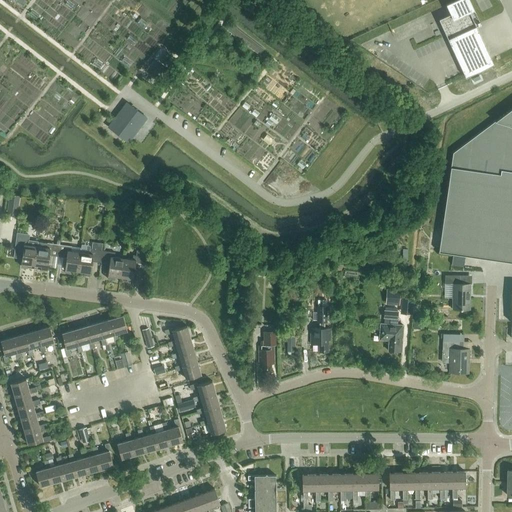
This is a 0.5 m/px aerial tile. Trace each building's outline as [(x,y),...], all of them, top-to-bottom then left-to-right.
[(468,0),(456,0),(447,4),(451,12),(438,18),(465,77),(494,64),(476,26),(480,24),(468,0)] [(231,33),(259,54),(263,49),(235,27),(231,33)] [(176,60),(168,54),(162,62),(170,68),(176,60)] [(158,63),(149,75),(156,80),(165,69),(158,63)] [(128,142),(146,117),(127,103),(108,127),(128,142)] [(511,262),(511,108),(453,153),(439,252),(511,262)] [(267,134),(263,139),(268,143),(272,138),(267,134)] [(17,215),(18,208),(20,195),(9,194),(6,214),(17,215)] [(29,234),(16,232),(14,250),(13,257),(23,258),(22,263),(22,267),(34,268),(37,246),(38,241),(29,240),(29,234)] [(58,256),(60,240),(57,240),(56,244),(46,243),(46,247),(37,246),(34,268),(46,270),(47,266),(49,255),(58,256)] [(78,270),(80,252),(71,250),(71,246),(62,245),(63,240),(60,240),(58,256),(67,257),(65,269),(65,273),(71,273),(71,269),(78,270)] [(101,262),(102,250),(90,249),(89,253),(80,252),(78,270),(85,271),(84,275),(90,276),(90,273),(91,273),(92,261),(101,262)] [(121,277),(124,258),(114,257),(115,252),(102,250),(101,262),(110,263),(108,275),(108,279),(114,280),(114,276),(121,277)] [(124,258),(121,277),(128,277),(127,281),(133,282),(133,278),(134,279),(135,267),(144,268),(146,257),(133,255),(132,259),(124,258)] [(267,266),(253,265),(253,274),(266,274),(267,266)] [(469,309),(469,284),(458,283),(458,275),(444,275),(444,284),(452,284),(451,309),(469,309)] [(391,289),(391,302),(400,303),(400,289),(391,289)] [(317,305),(316,322),(327,322),(327,306),(317,305)] [(401,352),(403,325),(388,324),(389,318),(397,319),(398,312),(384,311),(384,318),(385,318),(384,324),(380,324),(379,340),(389,340),(388,351),(401,352)] [(115,334),(112,335),(114,342),(119,340),(117,333),(128,330),(123,315),(110,318),(115,334)] [(104,337),(112,335),(115,334),(110,318),(98,322),(103,337),(100,338),(102,345),(106,344),(104,337)] [(92,341),(100,338),(103,337),(98,322),(86,325),(91,341),(88,342),(90,349),(94,347),(92,341)] [(80,344),(88,342),(91,341),(86,325),(74,329),(79,344),(76,345),(78,352),(82,351),(80,344)] [(175,342),(190,337),(186,325),(172,329),(172,328),(164,330),(165,334),(172,332),(175,340),(175,342)] [(41,345),(39,345),(41,352),(45,351),(43,344),(54,341),(49,326),(37,330),(41,345)] [(147,348),(154,346),(149,328),(142,329),(147,348)] [(330,329),(317,328),(310,328),(311,344),(317,344),(319,344),(319,352),(328,352),(328,341),(330,341),(330,329)] [(68,348),(76,345),(79,344),(74,329),(62,332),(66,347),(63,348),(65,356),(70,355),(68,348)] [(31,347),(39,345),(41,345),(37,330),(25,333),(29,348),(27,349),(29,356),(33,355),(31,347)] [(271,364),(274,364),(273,345),(275,345),(275,331),(263,332),(263,340),(259,340),(260,346),(258,346),(259,364),(262,364),(262,369),(271,369),(271,364)] [(19,351),(27,349),(29,348),(25,333),(13,337),(17,351),(15,352),(17,359),(21,358),(19,351)] [(7,354),(15,352),(17,351),(13,337),(1,340),(5,355),(2,355),(5,363),(9,362),(7,354)] [(179,354),(194,349),(190,337),(175,342),(175,340),(168,342),(169,346),(176,344),(178,351),(179,354)] [(443,341),(443,349),(451,349),(450,373),(468,373),(469,349),(462,349),(463,341),(443,341)] [(182,366),(197,361),(194,349),(179,354),(178,351),(171,353),(172,358),(179,356),(182,364),(182,366)] [(124,366),(131,363),(128,351),(120,354),(124,366)] [(182,366),(182,364),(175,366),(176,370),(183,368),(186,378),(201,374),(197,361),(182,366)] [(29,391),(30,393),(37,391),(35,387),(28,388),(26,379),(11,383),(14,395),(29,391)] [(201,397),(215,393),(212,381),(198,384),(198,382),(189,384),(190,386),(191,389),(198,387),(200,395),(201,397)] [(32,400),(30,393),(29,391),(14,395),(17,407),(32,403),(33,405),(40,403),(39,399),(32,400)] [(204,409),(218,405),(215,393),(201,397),(200,395),(193,397),(194,401),(201,399),(203,407),(204,409)] [(173,404),(171,397),(162,399),(164,407),(173,404)] [(179,410),(194,405),(193,399),(177,404),(179,410)] [(35,413),(33,405),(32,403),(17,407),(21,419),(36,415),(37,417),(44,415),(42,411),(35,413)] [(207,421),(222,417),(218,405),(204,409),(203,407),(196,409),(197,413),(204,411),(207,419),(207,421)] [(39,425),(37,417),(36,415),(21,419),(24,431),(39,427),(40,429),(47,427),(46,423),(39,425)] [(207,421),(207,419),(200,421),(201,426),(208,424),(210,433),(225,429),(222,417),(207,421)] [(166,430),(170,445),(183,441),(178,427),(180,426),(178,418),(174,420),(176,427),(168,429),(166,430)] [(166,430),(168,429),(166,422),(161,423),(163,430),(156,432),(153,433),(158,448),(170,445),(166,430)] [(153,433),(156,432),(154,425),(149,427),(151,433),(144,436),(141,436),(146,452),(158,448),(153,433)] [(42,437),(40,429),(39,427),(24,431),(27,444),(43,440),(43,442),(51,440),(49,435),(42,437)] [(90,441),(86,427),(78,429),(82,443),(90,441)] [(195,437),(191,427),(185,429),(188,439),(195,437)] [(141,436),(144,436),(142,429),(137,430),(139,437),(131,439),(129,440),(133,455),(146,452),(141,436)] [(129,440),(131,439),(129,432),(125,433),(127,440),(116,443),(121,459),(133,455),(129,440)] [(96,454),(100,469),(112,465),(108,450),(110,450),(108,443),(104,444),(106,451),(97,453),(96,454)] [(96,454),(97,453),(95,446),(92,447),(94,454),(86,457),(84,457),(88,472),(100,469),(96,454)] [(84,457),(86,457),(84,449),(79,451),(81,458),(74,460),(71,461),(76,476),(88,472),(84,457)] [(71,461),(74,460),(72,453),(68,454),(70,461),(62,463),(59,464),(64,479),(76,476),(71,461)] [(59,464),(62,463),(60,456),(56,457),(58,464),(54,466),(52,459),(48,460),(50,467),(47,467),(51,482),(64,479),(59,464)] [(39,486),(51,482),(47,467),(50,467),(48,460),(43,461),(45,468),(35,471),(39,486)] [(444,488),(452,488),(451,471),(439,472),(439,488),(440,499),(445,499),(444,488)] [(451,471),(452,488),(452,498),(457,498),(457,488),(465,487),(464,471),(451,471)] [(395,489),(402,489),(402,472),(389,473),(389,489),(390,489),(390,500),(395,500),(395,489)] [(407,489),(414,488),(414,472),(402,472),(402,489),(402,499),(407,499),(407,489)] [(419,488),(427,488),(427,472),(414,472),(414,488),(415,488),(415,499),(420,499),(419,488)] [(432,488),(439,488),(439,472),(427,472),(427,488),(427,499),(432,499),(432,488)] [(345,490),(352,490),(352,473),(339,474),(340,490),(340,501),(345,501),(345,490)] [(357,490),(365,489),(364,473),(352,473),(352,490),(352,500),(357,500),(357,490)] [(364,473),(365,489),(365,500),(370,500),(370,489),(378,489),(377,473),(364,473)] [(307,491),(315,490),(315,474),(302,474),(302,491),(303,491),(303,510),(311,510),(311,505),(308,505),(307,491)] [(320,490),(327,490),(327,474),(315,474),(315,490),(315,501),(320,501),(320,490)] [(332,490),(340,490),(339,474),(327,474),(327,490),(328,501),(333,501),(332,490)] [(254,511),(275,511),(275,475),(254,476),(247,476),(247,480),(254,480),(254,499),(248,499),(248,508),(254,508),(254,511)] [(201,492),(207,508),(208,508),(209,511),(214,511),(212,506),(220,503),(214,488),(201,492)] [(195,511),(196,511),(195,511),(201,511),(201,510),(207,508),(201,492),(190,497),(195,511)] [(195,511),(190,497),(178,501),(181,511),(195,511)] [(366,500),(366,509),(379,509),(379,501),(370,501),(370,500),(366,500)] [(181,511),(178,501),(166,505),(168,511),(181,511)] [(222,511),(229,511),(227,503),(220,506),(222,511)]
